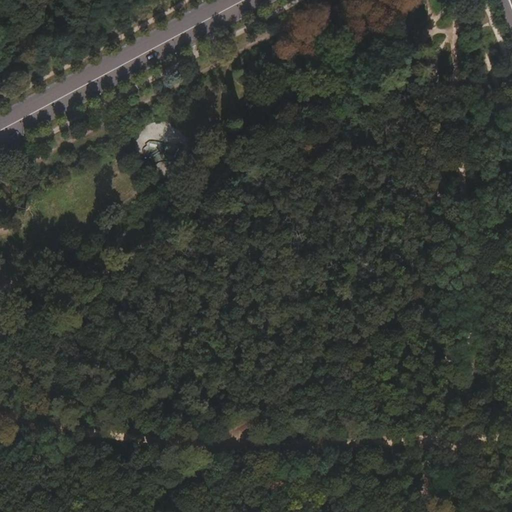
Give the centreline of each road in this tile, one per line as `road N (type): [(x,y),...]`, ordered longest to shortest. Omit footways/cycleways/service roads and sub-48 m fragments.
road 1 (track): [(0,350),(202,201),(238,157),(296,112),(382,71),(422,31),(436,0)]
road 2 (track): [(442,511),(466,354),(458,0)]
road 3 (track): [(0,421),(220,448),(511,440)]
road 4 (unknown): [(420,511),(452,315),(428,16)]
road 5 (unknown): [(511,227),(145,511)]
road 6 (primary): [(244,0),(0,130)]
